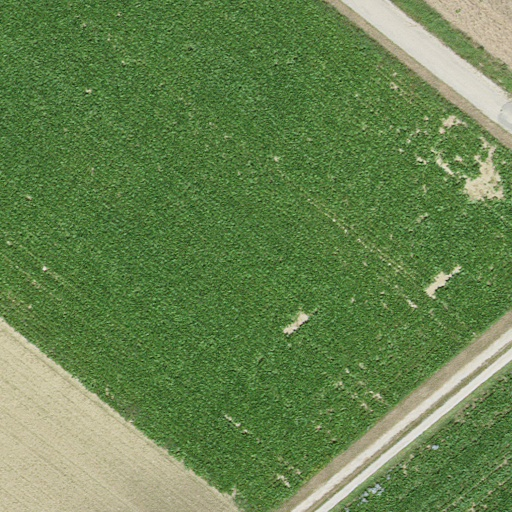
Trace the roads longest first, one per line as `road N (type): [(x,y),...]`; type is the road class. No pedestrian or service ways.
road 1 (track): [(511,331),(298,511)]
road 2 (track): [(367,0),(511,116)]
